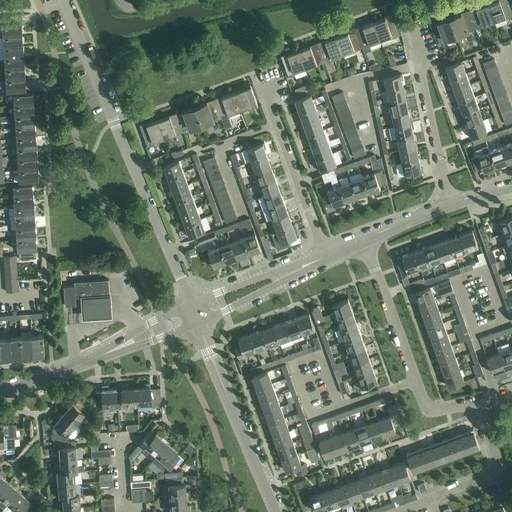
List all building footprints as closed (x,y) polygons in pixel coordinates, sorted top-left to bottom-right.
[(493,21),(511,14),(506,0),(495,0),(487,3),(493,21)] [(474,28),(493,21),(487,3),(468,10),(474,28)] [(456,35),(474,28),(468,10),(449,17),(456,35)] [(398,35),(391,14),(390,14),(391,16),(373,22),(380,40),(397,33),(398,35)] [(456,35),(449,17),(432,23),(432,22),(431,22),(439,43),(440,43),(439,41),(456,35)] [(10,25),(10,18),(0,18),(0,26),(2,26),(3,37),(22,35),(22,24),(10,25)] [(371,49),(369,44),(380,40),(373,22),(355,29),(361,47),(362,47),(364,52),(371,49)] [(343,54),(361,47),(355,29),(336,36),(343,54)] [(487,37),(486,38),(489,45),(500,41),(497,34),(491,36),(487,37)] [(3,47),(23,46),(22,35),(3,37),(3,47)] [(328,72),(336,69),(331,58),(343,54),(336,36),(317,43),(324,61),(328,72)] [(305,68),(324,61),(317,43),(298,50),(305,68)] [(4,58),(24,57),(23,46),(3,47),(0,47),(0,58),(4,58)] [(305,68),(298,50),(281,56),(281,54),(280,55),(288,76),(289,76),(288,74),(305,68)] [(393,54),(387,56),(391,66),(396,64),(393,54)] [(5,69),(25,67),(24,57),(4,58),(5,69)] [(485,69),(496,65),(494,58),(483,62),(485,69)] [(449,78),(465,72),(461,60),(445,66),(449,78)] [(487,74),(498,70),(496,65),(485,69),(487,74)] [(6,80),(25,78),(25,67),(5,69),(6,80)] [(489,79),(500,75),(498,70),(487,74),(489,79)] [(454,90),(470,84),(465,72),(449,78),(454,90)] [(386,89),(403,86),(400,73),(383,77),(386,89)] [(491,85),(502,81),(500,75),(489,79),(491,85)] [(6,91),(16,90),(26,89),(25,78),(6,80),(6,91)] [(493,90),(504,87),(502,81),(491,85),(493,90)] [(258,105),(250,84),(249,84),(250,86),(232,92),(239,110),(256,103),(257,105),(258,105)] [(458,101),(474,96),(470,84),(454,90),(458,101)] [(389,102),(405,98),(403,86),(386,89),(389,102)] [(495,96),(506,92),(504,87),(493,90),(495,96)] [(334,102),(345,98),(343,91),(331,95),(334,102)] [(14,105),(34,104),(33,93),(33,92),(13,94),(14,105)] [(232,125),(228,114),(239,110),(232,92),(213,99),(219,117),(221,116),(225,128),(232,125)] [(497,102),(508,98),(506,92),(495,96),(497,102)] [(298,111),(315,105),(310,93),(294,99),(298,111)] [(462,113),(478,107),(474,96),(458,101),(462,113)] [(336,107),(347,103),(345,98),(334,102),(336,107)] [(391,114),(408,111),(405,98),(389,102),(391,114)] [(499,107),(510,103),(508,98),(497,102),(499,107)] [(201,124),(219,117),(213,99),(194,106),(201,124)] [(338,112),(349,108),(347,103),(336,107),(338,112)] [(501,113),(511,108),(511,107),(510,103),(499,107),(501,113)] [(14,116),(34,115),(34,104),(14,105),(14,116)] [(303,123),(319,117),(315,105),(298,111),(303,123)] [(182,131),(201,124),(194,106),(175,113),(182,131)] [(466,125),(482,119),(478,107),(462,113),(466,125)] [(340,118),(351,114),(349,108),(338,112),(340,118)] [(503,118),(511,115),(511,108),(501,113),(503,118)] [(394,126),(411,122),(408,111),(391,114),(394,126)] [(163,138),(182,131),(175,113),(157,120),(163,138)] [(498,127),(502,126),(497,113),(494,115),(498,127)] [(342,124),(353,120),(351,114),(340,118),(342,124)] [(15,127),(35,125),(34,115),(14,116),(15,127)] [(505,124),(511,121),(511,115),(503,118),(505,124)] [(307,135),(323,129),(319,117),(303,123),(307,135)] [(471,137),(482,132),(487,131),(482,119),(466,125),(471,137)] [(163,138),(157,120),(140,126),(140,124),(139,124),(147,146),(148,146),(147,144),(163,138)] [(344,129),(355,125),(353,120),(342,124),(344,129)] [(396,138),(413,135),(411,122),(394,126),(396,138)] [(16,137),(36,136),(35,125),(15,127),(16,137)] [(346,135),(357,130),(355,125),(344,129),(346,135)] [(311,146),(327,140),(323,129),(307,135),(311,146)] [(348,140),(359,136),(357,130),(346,135),(348,140)] [(399,150),(416,147),(413,135),(396,138),(399,150)] [(17,148),(36,147),(36,136),(16,137),(17,148)] [(350,146),(361,142),(359,136),(348,140),(350,146)] [(316,158),(332,152),(327,140),(311,146),(316,158)] [(250,160),(266,154),(262,142),(246,148),(250,160)] [(352,152),(363,148),(361,142),(350,146),(352,152)] [(506,163),(511,160),(511,142),(500,147),(506,163)] [(495,167),(487,145),(481,147),(484,153),(478,155),(478,154),(471,157),(475,168),(481,166),(483,171),(495,167)] [(490,151),(487,145),(495,167),(506,163),(500,147),(490,151)] [(17,159),(37,157),(36,147),(17,148),(17,159)] [(347,160),(351,158),(350,156),(346,147),(343,148),(347,160)] [(402,163),(419,159),(416,147),(399,150),(402,163)] [(354,157),(365,153),(363,148),(352,152),(354,157)] [(235,152),(229,154),(234,166),(240,164),(238,160),(235,152)] [(320,170),(336,164),(332,152),(316,158),(320,170)] [(255,173),(271,167),(266,154),(250,160),(255,173)] [(197,167),(201,165),(197,155),(193,157),(197,167)] [(205,166),(216,161),(214,155),(203,160),(205,166)] [(18,169),(38,168),(37,157),(17,159),(18,169)] [(167,178),(184,172),(179,159),(163,165),(167,178)] [(404,175),(421,171),(419,159),(402,163),(404,175)] [(207,171),(218,167),(216,161),(205,166),(207,171)] [(333,169),(335,173),(346,169),(345,165),(333,169)] [(209,177),(221,173),(218,167),(207,171),(209,177)] [(259,184),(275,178),(271,167),(255,173),(259,184)] [(19,180),(19,181),(39,179),(38,168),(18,169),(18,174),(13,174),(14,180),(19,180)] [(339,185),(335,173),(333,169),(321,173),(324,182),(331,180),(333,187),(327,189),(333,205),(345,201),(339,185)] [(381,169),(362,176),(368,192),(380,188),(379,184),(386,182),(381,169)] [(172,190),(188,184),(184,172),(167,178),(172,190)] [(211,183),(223,179),(221,173),(209,177),(211,183)] [(356,197),(368,192),(362,176),(351,181),(356,197)] [(264,196),(280,190),(275,178),(259,184),(264,196)] [(213,188),(225,184),(223,179),(211,183),(213,188)] [(345,201),(356,197),(351,181),(339,185),(345,201)] [(13,196),(33,195),(32,184),(33,184),(33,183),(12,185),(13,196)] [(176,201),(192,195),(188,184),(172,190),(176,201)] [(215,194),(227,190),(225,184),(213,188),(215,194)] [(218,200),(229,196),(227,190),(215,194),(218,200)] [(268,207),(284,201),(280,190),(264,196),(268,207)] [(14,206),(34,205),(33,195),(13,196),(14,206)] [(180,213),(196,207),(192,195),(176,201),(180,213)] [(220,205),(231,201),(229,196),(218,200),(220,205)] [(222,211),(233,207),(231,201),(220,205),(222,211)] [(272,218),(288,212),(284,201),(268,207),(272,218)] [(15,217),(35,216),(34,205),(14,206),(15,217)] [(184,224),(201,218),(196,207),(180,213),(184,224)] [(224,217),(235,212),(233,207),(222,211),(224,217)] [(226,222),(237,218),(235,212),(224,217),(226,222)] [(276,230),(292,224),(288,212),(272,218),(276,230)] [(219,214),(215,216),(217,220),(210,222),(212,227),(222,223),(219,214)] [(503,232),(511,228),(511,215),(499,220),(502,230),(503,232)] [(15,228),(35,227),(35,216),(15,217),(10,217),(11,228),(15,228)] [(252,226),(249,217),(237,222),(238,226),(239,228),(246,225),(247,228),(252,226)] [(189,236),(203,230),(205,230),(201,218),(184,224),(189,236)] [(295,223),(292,224),(276,230),(271,232),(277,249),(290,244),(288,239),(297,236),(295,232),(297,231),(295,223)] [(486,238),(489,237),(484,225),(477,228),(482,239),(486,238)] [(16,239),(36,237),(35,227),(15,228),(16,239)] [(507,244),(511,242),(511,228),(503,232),(507,244)] [(199,243),(209,239),(215,237),(215,235),(213,230),(197,236),(199,243)] [(459,234),(465,251),(478,246),(472,230),(459,234)] [(248,254),(261,249),(255,233),(242,238),(248,254)] [(459,234),(447,238),(453,255),(454,258),(466,253),(465,251),(459,234)] [(37,248),(36,237),(16,239),(17,250),(18,250),(19,258),(36,257),(35,249),(37,249),(37,248)] [(237,258),(248,254),(242,238),(231,242),(237,258)] [(442,259),(453,255),(447,238),(436,242),(442,259)] [(490,247),(486,238),(482,239),(485,249),(490,247)] [(225,263),(237,258),(231,242),(219,246),(225,263)] [(430,263),(442,259),(436,242),(424,247),(430,263)] [(506,257),(511,255),(511,242),(507,244),(502,246),(506,257)] [(225,263),(219,246),(208,250),(207,247),(201,249),(206,263),(212,261),(214,267),(225,263)] [(268,246),(264,248),(268,259),(272,258),(268,246)] [(412,251),(419,267),(430,263),(424,247),(412,251)] [(402,278),(409,275),(408,271),(419,267),(412,251),(401,255),(403,260),(397,263),(402,278)] [(471,268),(486,262),(482,252),(477,254),(479,260),(470,263),(471,268)] [(498,271),(495,261),(490,263),(493,272),(498,271)] [(499,273),(494,275),(497,284),(502,282),(499,273)] [(425,284),(423,280),(422,277),(411,282),(413,288),(425,284)] [(108,278),(97,279),(84,280),(74,281),(74,285),(64,285),(65,305),(76,304),(76,296),(77,296),(109,294),(108,278)] [(442,296),(449,294),(449,293),(454,291),(451,284),(439,288),(442,296)] [(507,294),(503,285),(498,286),(502,296),(507,294)] [(419,304),(434,298),(430,286),(415,292),(419,304)] [(111,318),(109,294),(77,296),(79,320),(111,318)] [(511,294),(503,298),(506,307),(511,305),(511,294)] [(336,316),(352,310),(348,298),(331,304),(334,311),(322,316),(318,305),(311,307),(316,323),(320,322),(336,316)] [(423,316),(438,310),(434,298),(419,304),(423,316)] [(340,328),(356,322),(352,310),(336,316),(340,328)] [(427,327),(443,322),(438,310),(423,316),(427,327)] [(303,333),(305,332),(314,329),(309,312),(297,316),(303,333)] [(291,337),(303,333),(297,316),(285,321),(291,337)] [(454,324),(456,330),(466,327),(463,317),(458,319),(459,322),(454,324)] [(280,341),(291,337),(285,321),(274,325),(280,341)] [(344,340),(360,334),(356,322),(340,328),(344,340)] [(431,339),(447,333),(443,322),(427,327),(431,339)] [(268,345),(280,341),(274,325),(262,329),(268,345)] [(511,325),(503,329),(505,333),(511,330),(511,325)] [(460,342),(466,340),(465,340),(470,338),(466,327),(456,330),(460,342)] [(256,350),(268,345),(262,329),(250,333),(256,350)] [(238,357),(244,355),(244,354),(256,350),(250,333),(238,337),(240,344),(234,347),(238,357)] [(436,351),(451,345),(447,333),(431,339),(436,351)] [(481,341),(493,337),(491,333),(479,337),(481,341)] [(44,354),(43,334),(42,334),(32,335),(33,354),(44,354)] [(348,351),(364,345),(360,334),(344,340),(348,351)] [(22,355),(33,354),(32,335),(21,336),(22,355)] [(12,356),(22,355),(21,336),(10,337),(12,356)] [(310,352),(321,347),(317,336),(312,338),(315,345),(308,347),(310,352)] [(0,345),(1,357),(12,356),(10,337),(0,337),(0,345)] [(308,347),(306,342),(301,344),(303,349),(296,352),(298,356),(310,352),(308,347)] [(352,363),(369,357),(364,345),(348,351),(352,363)] [(440,362),(455,357),(451,345),(436,351),(440,362)] [(504,368),(511,365),(511,353),(510,349),(499,353),(504,368)] [(492,372),(504,368),(499,353),(487,357),(492,372)] [(336,363),(333,357),(329,358),(333,370),(345,366),(343,360),(336,363)] [(357,375),(373,369),(369,357),(352,363),(357,375)] [(444,374),(459,369),(455,357),(440,362),(444,374)] [(476,376),(483,373),(479,362),(474,363),(472,364),(476,376)] [(251,373),(262,368),(261,364),(249,368),(251,373)] [(286,378),(290,376),(285,364),(281,365),(286,378)] [(342,380),(340,374),(347,372),(345,366),(333,370),(338,382),(342,380)] [(352,384),(354,389),(377,381),(373,369),(357,375),(359,382),(352,384)] [(448,386),(464,380),(459,369),(444,374),(448,386)] [(256,388),(271,382),(267,370),(252,376),(256,388)] [(290,389),(294,387),(290,376),(286,378),(290,389)] [(342,394),(348,391),(344,379),(342,380),(338,382),(342,394)] [(150,388),(150,382),(143,383),(143,386),(136,387),(138,404),(138,410),(151,409),(151,407),(162,406),(160,387),(150,388)] [(260,400),(276,394),(271,382),(256,388),(260,400)] [(129,387),(129,384),(122,384),(122,390),(116,391),(117,406),(117,409),(124,408),(123,405),(138,404),(136,387),(129,387)] [(109,389),(108,385),(102,386),(102,392),(96,392),(97,410),(103,410),(103,407),(117,406),(116,391),(116,388),(109,389)] [(288,403),(294,401),(294,400),(298,399),(294,387),(290,389),(292,396),(287,398),(288,403)] [(264,411),(280,405),(276,394),(260,400),(264,411)] [(373,405),(375,405),(384,401),(383,397),(371,401),(373,405)] [(91,410),(86,405),(78,399),(74,404),(69,399),(65,405),(68,407),(63,413),(76,424),(77,423),(85,414),(87,416),(91,410)] [(298,412),(302,411),(298,399),(294,400),(294,401),(298,412)] [(361,410),(373,405),(371,401),(359,405),(361,410)] [(269,423),(284,417),(280,405),(264,411),(269,423)] [(349,414),(361,410),(359,405),(348,409),(349,414)] [(384,413),(395,409),(394,405),(383,409),(384,413)] [(338,418),(349,414),(348,409),(336,414),(338,418)] [(307,422),(302,411),(298,412),(293,415),(295,421),(300,419),(302,424),(307,422)] [(402,423),(398,412),(390,416),(390,415),(378,419),(384,435),(395,431),(394,426),(402,423)] [(74,437),(80,430),(80,427),(76,424),(63,413),(58,418),(56,415),(51,421),(56,425),(52,429),(65,441),(69,436),(71,438),(74,437)] [(328,427),(334,425),(332,420),(338,418),(336,414),(325,418),(326,422),(328,427)] [(273,435),(288,429),(284,417),(269,423),(273,435)] [(315,433),(320,431),(318,425),(326,422),(325,418),(311,422),(315,433)] [(371,439),(384,435),(378,419),(366,424),(371,439)] [(307,436),(311,434),(307,422),(302,424),(307,436)] [(3,430),(3,424),(0,423),(0,444),(3,444),(4,450),(15,449),(14,435),(10,436),(9,429),(3,430)] [(360,443),(371,439),(366,424),(354,428),(360,443)] [(348,447),(360,443),(354,428),(343,432),(348,447)] [(479,446),(472,428),(467,430),(468,433),(461,436),(460,433),(459,433),(465,450),(466,451),(474,448),(474,447),(478,445),(479,446)] [(161,437),(164,434),(159,429),(155,434),(150,430),(138,444),(143,448),(145,445),(155,454),(167,441),(161,437)] [(277,446),(293,441),(288,429),(273,435),(277,446)] [(337,452),(348,447),(343,432),(331,436),(337,452)] [(465,450),(459,433),(454,435),(455,438),(448,440),(447,437),(446,438),(452,455),(453,454),(453,456),(461,453),(461,451),(465,450)] [(311,447),(315,446),(311,434),(307,436),(311,447)] [(324,456),(337,452),(331,436),(319,441),(324,456)] [(452,455),(446,438),(441,440),(442,442),(436,445),(435,442),(432,443),(439,460),(440,459),(441,460),(449,457),(448,456),(452,455)] [(167,441),(155,454),(151,459),(162,469),(164,466),(169,470),(180,456),(176,452),(180,448),(175,443),(172,446),(167,441)] [(281,458),(297,452),(293,441),(277,446),(281,458)] [(188,443),(184,448),(190,453),(194,449),(188,443)] [(439,460),(432,443),(429,444),(430,447),(423,450),(422,447),(419,448),(425,465),(428,464),(428,465),(436,462),(436,461),(439,460)] [(60,460),(77,458),(76,446),(69,446),(59,447),(60,460)] [(315,459),(320,458),(315,446),(311,447),(315,459)] [(425,465),(419,448),(416,449),(417,452),(411,454),(410,451),(406,453),(412,471),(413,471),(413,470),(415,469),(415,470),(423,467),(423,465),(425,465)] [(301,464),(297,452),(281,458),(286,470),(295,467),(297,473),(307,469),(305,462),(301,464)] [(78,465),(77,458),(60,460),(61,471),(74,470),(74,471),(78,471),(78,470),(85,470),(84,465),(78,465)] [(398,482),(400,481),(410,478),(404,462),(393,466),(398,482)] [(387,486),(398,482),(393,466),(381,471),(387,486)] [(0,491),(9,481),(4,477),(6,474),(1,470),(0,470),(0,491)] [(75,482),(74,471),(74,470),(61,471),(57,471),(58,484),(75,482)] [(375,490),(387,486),(381,471),(369,475),(375,490)] [(363,495),(375,490),(369,475),(358,479),(363,495)] [(183,483),(182,477),(165,479),(165,485),(168,485),(169,499),(186,497),(186,490),(189,490),(189,483),(183,483)] [(0,496),(8,503),(19,490),(14,486),(16,483),(11,479),(9,481),(0,491),(0,496)] [(351,499),(363,495),(358,479),(346,484),(351,499)] [(59,496),(63,496),(62,495),(76,494),(75,482),(58,484),(59,496)] [(420,492),(427,489),(424,482),(417,484),(420,492)] [(340,503),(351,499),(346,484),(334,488),(340,503)] [(328,507),(340,503),(334,488),(323,492),(328,507)] [(25,495),(19,490),(8,503),(18,511),(19,511),(20,511),(21,511),(27,511),(31,507),(27,503),(32,497),(27,492),(25,495)] [(146,500),(154,499),(153,490),(146,490),(146,500)] [(316,511),(325,508),(328,507),(323,492),(310,497),(316,511)] [(395,495),(394,492),(389,493),(392,502),(394,506),(405,502),(403,495),(402,493),(395,495)] [(408,496),(407,493),(403,495),(405,502),(417,498),(415,493),(408,496)] [(63,507),(80,506),(80,494),(76,494),(62,495),(63,496),(63,507)] [(187,504),(186,497),(169,499),(170,511),(185,511),(191,511),(190,504),(187,504)] [(505,511),(501,501),(496,503),(497,506),(490,509),(489,506),(483,508),(484,511),(480,511),(476,511),(476,510),(471,511),(505,511)] [(369,511),(377,511),(394,506),(392,502),(369,510),(369,511)]
